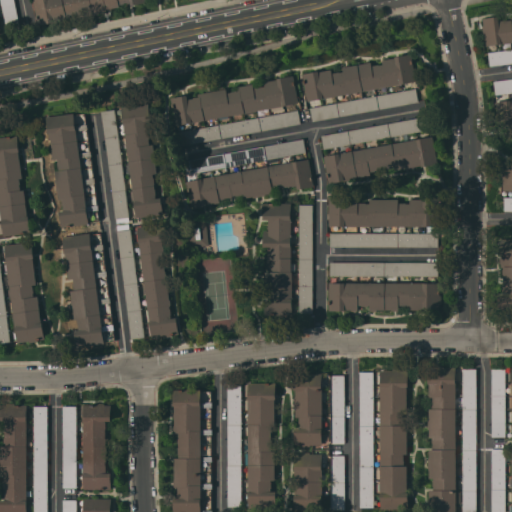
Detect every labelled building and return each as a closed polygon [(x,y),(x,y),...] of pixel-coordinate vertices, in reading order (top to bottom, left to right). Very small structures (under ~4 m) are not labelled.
[(13,0),(20,29),(7,31),(0,0),(13,0)] [(131,5),(130,1),(124,3),(124,4),(119,5),(120,6),(106,9),(107,11),(91,14),(91,15),(86,16),(86,15),(78,17),(78,15),(65,18),(65,21),(60,22),(60,21),(38,25),(32,0),(145,0),(146,2),(131,5)] [(499,17),(500,22),(511,20),(511,42),(487,45),(483,19),(499,17)] [(511,49),(511,62),(490,66),(489,52),(511,49)] [(308,101),(303,75),(332,70),(333,74),(344,71),(343,67),(372,62),(373,66),(384,64),(383,60),(412,55),(417,81),(308,101)] [(171,98),(188,95),(189,99),(194,98),(196,97),(195,94),(227,89),(228,93),(232,92),(231,91),(238,90),(238,91),(239,91),(238,86),(254,84),(255,87),(262,86),(262,87),(266,86),(265,81),(278,79),(278,78),(293,75),(298,102),(283,105),(284,107),(272,110),(271,107),(255,110),(256,114),(248,115),(247,112),(242,113),(243,117),(231,119),(230,115),(228,115),(229,118),(219,120),(219,117),(176,125),(171,98)] [(511,78),(511,91),(495,94),(494,81),(511,78)] [(419,102),(313,121),(311,108),(417,88),(419,102)] [(511,99),(511,128),(497,130),(495,114),(497,114),(495,101),(511,99)] [(149,103),(151,119),(152,133),(149,133),(150,138),(149,139),(150,144),(154,144),(156,165),(158,165),(159,172),(157,172),(157,173),(153,173),(154,177),(155,184),(155,188),(156,188),(157,198),(162,197),(164,214),(135,217),(133,201),(131,201),(130,191),(132,190),(130,172),(127,172),(127,164),(129,164),(122,106),(149,103)] [(129,217),(116,219),(102,111),(115,109),(129,217)] [(181,145),(179,132),(299,110),(301,123),(181,145)] [(87,123),(88,123),(88,129),(90,151),(91,150),(92,156),(91,156),(94,177),(95,177),(96,183),(95,183),(98,204),(99,204),(99,210),(98,210),(99,221),(96,221),(97,222),(91,223),(91,222),(89,222),(89,224),(62,227),(60,211),(64,210),(64,204),(63,205),(62,199),(59,200),(58,192),(57,192),(55,179),(57,179),(56,170),(59,170),(58,163),(59,163),(58,159),(54,159),(53,159),(52,152),(53,152),(52,138),(50,138),(49,132),(47,116),(75,113),(75,114),(86,113),(87,123)] [(428,116),(430,130),(324,149),(321,135),(428,116)] [(0,137),(18,135),(20,151),(23,178),(20,178),(21,184),(20,184),(21,190),(25,189),(28,216),(29,216),(31,232),(3,236),(0,212),(0,137)] [(433,136),(437,161),(416,165),(416,167),(404,170),(403,167),(395,169),(394,165),(386,167),(387,169),(378,170),(378,168),(375,169),(375,170),(369,171),(370,176),(364,177),(363,175),(349,177),(350,179),(343,180),(343,179),(329,182),(324,155),(433,136)] [(186,174),(184,160),(304,138),(306,152),(191,173),(186,174)] [(191,173),(192,180),(309,158),(314,186),(298,189),(297,185),(292,186),(292,185),(289,186),(290,187),(285,188),(285,187),(284,187),(284,186),(280,187),(273,189),(273,192),(265,194),(266,195),(253,197),(253,196),(244,197),(244,194),(224,198),(224,199),(219,200),(220,202),(212,203),(212,205),(206,206),(206,205),(191,208),(186,181),(185,181),(184,174),(186,174),(191,173)] [(511,162),(511,189),(503,189),(503,162),(511,162)] [(346,198),(346,199),(359,199),(359,203),(370,203),(370,198),(399,198),(399,203),(422,203),(422,198),(440,198),(440,225),(382,225),(382,227),(374,227),(374,225),(329,226),(329,198),(346,198)] [(291,271),(292,271),(292,315),(265,315),(265,298),(268,298),(268,287),(265,287),(265,271),(268,271),(268,269),(266,269),(266,259),(269,259),(269,254),(268,254),(268,247),(269,247),(269,246),(263,246),(263,230),(269,230),(269,229),(268,229),(268,223),(269,223),(269,219),(263,219),(263,202),(292,203),(291,271)] [(313,313),(299,313),(299,204),(313,204),(313,313)] [(209,245),(189,247),(186,221),(206,219),(209,245)] [(165,223),(167,239),(162,239),(163,245),(164,245),(165,251),(163,251),(164,254),(166,263),(165,263),(166,270),(167,277),(167,278),(168,280),(169,280),(169,285),(170,299),(171,299),(172,304),(171,304),(171,306),(171,308),(172,314),(171,314),(172,318),(177,317),(179,333),(172,334),(172,336),(164,337),(164,335),(152,337),(146,294),(144,294),(142,284),(145,283),(137,226),(165,223)] [(145,337),(131,338),(117,230),(131,229),(145,337)] [(103,244),(104,243),(104,249),(103,249),(106,270),(107,270),(108,275),(107,276),(110,297),(111,297),(111,302),(110,303),(113,324),(114,324),(115,329),(114,329),(115,340),(103,342),(104,343),(78,347),(75,331),(80,330),(79,324),(78,324),(78,319),(75,319),(74,311),(73,312),(71,299),(72,298),(71,290),(74,290),(73,281),(74,281),(74,278),(70,279),(69,278),(68,278),(67,272),(69,272),(67,257),(66,257),(63,236),(90,232),(90,234),(101,233),(103,244)] [(438,233),(438,247),(330,246),(330,232),(438,233)] [(511,310),(498,310),(497,292),(504,292),(504,267),(502,267),(502,264),(500,264),(500,258),(502,258),(502,254),(498,254),(498,239),(511,238),(511,310)] [(32,241),(34,257),(33,257),(37,284),(33,285),(33,286),(34,286),(34,292),(34,296),(38,296),(40,296),(40,303),(39,303),(42,322),(43,322),(45,338),(37,339),(38,341),(30,342),(30,340),(17,342),(17,338),(15,338),(14,333),(16,332),(15,325),(11,326),(10,316),(14,316),(13,311),(10,312),(9,304),(12,303),(10,285),(6,285),(4,276),(9,275),(5,245),(32,241)] [(0,262),(10,342),(0,342),(0,262)] [(438,262),(438,275),(330,275),(330,262),(438,262)] [(440,282),(440,295),(441,295),(441,303),(440,303),(440,309),(425,309),(425,311),(419,311),(419,309),(410,309),(410,305),(399,305),(399,309),(398,309),(398,310),(392,310),(392,309),(377,309),(377,310),(371,310),(371,309),(370,309),(370,305),(358,305),(358,311),(351,311),(351,309),(344,309),(344,310),(329,310),(329,282),(440,282)] [(456,511),(429,511),(429,490),(433,490),(433,478),(429,478),(429,449),(433,449),(433,437),(429,437),(429,429),(428,429),(428,417),(429,417),(429,408),(432,408),(432,397),(429,397),(429,383),(428,383),(428,367),(456,367),(456,511)] [(393,370),(393,368),(401,368),(401,370),(408,370),(408,508),(380,508),(381,411),(378,411),(378,400),(381,400),(381,370),(393,370)] [(476,511),(463,511),(463,368),(476,368),(476,511)] [(506,368),(506,436),(492,436),(492,368),(506,368)] [(373,507),(359,507),(360,372),(374,372),(373,507)] [(322,445),(310,445),(310,446),(302,446),(302,444),(294,444),(294,428),(299,428),(299,417),(296,417),(296,390),(295,390),(295,373),(322,373),(322,445)] [(345,443),(331,443),(331,375),(345,375),(345,443)] [(276,382),(276,399),(275,399),(275,426),(272,426),(272,451),(275,451),(275,473),(276,473),(276,479),(275,479),(275,480),(271,480),(271,481),(272,481),(272,491),(276,491),(276,508),(248,508),(248,464),(246,464),(246,453),(248,453),(249,409),(246,409),(246,400),(249,400),(249,396),(246,396),(246,386),(249,386),(249,382),(276,382)] [(242,506),(228,506),(228,384),(242,384),(242,506)] [(212,401),(213,401),(213,407),(212,407),(212,429),(213,429),(213,434),(212,434),(212,456),(213,456),(213,461),(212,461),(212,483),(213,483),(213,488),(212,488),(212,510),(212,511),(174,511),(174,498),(178,498),(178,487),(175,487),(175,458),(179,458),(179,454),(179,433),(175,433),(175,431),(174,431),(174,426),(175,426),(175,418),(174,418),(174,411),(175,411),(175,405),(174,405),(174,389),(200,389),(200,391),(212,391),(212,401)] [(0,511),(0,500),(5,500),(5,496),(4,496),(4,490),(5,490),(5,488),(4,488),(4,486),(4,481),(4,474),(1,474),(1,445),(5,445),(5,421),(0,421),(0,405),(6,405),(6,403),(15,403),(15,404),(27,404),(27,405),(30,405),(30,419),(27,419),(27,461),(30,461),(30,476),(27,476),(27,478),(30,478),(30,489),(27,489),(27,511),(0,511)] [(84,417),(82,417),(82,404),(96,404),(96,403),(102,403),(102,404),(112,404),(112,421),(106,421),(106,422),(107,422),(107,428),(106,428),(106,438),(107,438),(107,444),(106,444),(106,446),(107,446),(107,447),(108,447),(108,453),(107,453),(107,461),(106,461),(106,465),(107,465),(107,472),(112,472),(112,489),(84,489),(84,417)] [(48,511),(34,511),(34,406),(48,406),(48,511)] [(77,487),(63,487),(63,406),(77,406),(77,487)] [(505,449),(505,511),(492,511),(492,449),(505,449)] [(322,511),(294,511),(295,495),(296,495),(296,470),(295,470),(295,454),(301,454),(301,452),(310,452),(310,453),(322,453),(322,511)] [(345,509),(332,509),(331,455),(344,455),(345,509)] [(111,498),(111,511),(84,511),(84,498),(111,498)] [(77,511),(63,511),(63,499),(77,499),(77,511)]
